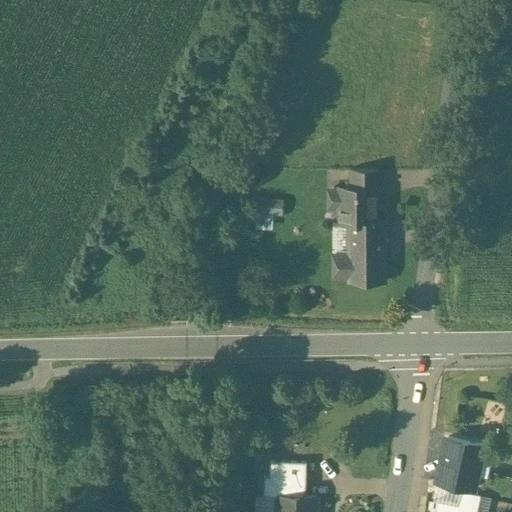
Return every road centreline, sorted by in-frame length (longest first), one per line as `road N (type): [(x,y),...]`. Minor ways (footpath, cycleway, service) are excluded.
road 1 (secondary): [(418,344),(0,349)]
road 2 (unclassified): [(418,344),(461,0)]
road 3 (tertiary): [(399,511),(418,344)]
